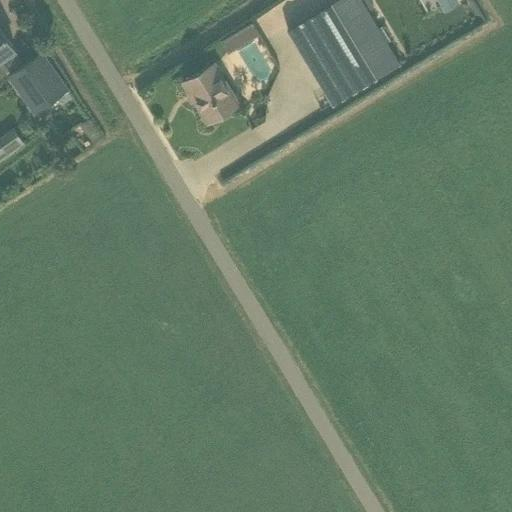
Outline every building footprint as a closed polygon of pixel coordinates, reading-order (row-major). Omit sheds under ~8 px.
[(459,0),(437,0),(444,11),(460,2),(459,0)] [(333,104),(378,78),(335,2),(287,28),(333,104)] [(221,36),(226,48),(258,34),(253,22),(221,36)] [(37,111),(67,89),(41,51),(24,63),(13,49),(15,48),(0,26),(0,80),(10,73),(37,111)] [(238,103),(214,63),(184,81),(208,121),(238,103)] [(11,153),(25,143),(14,127),(0,137),(11,153)]
